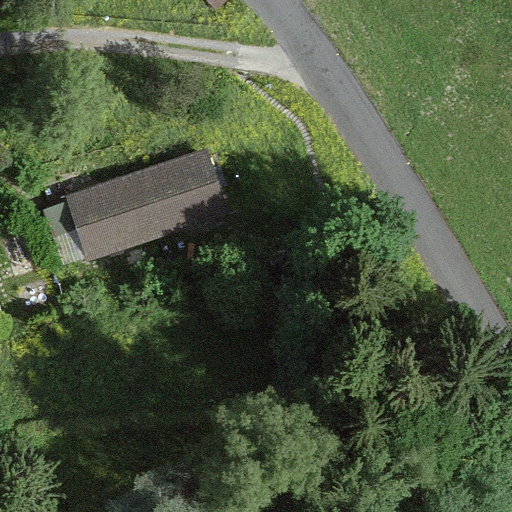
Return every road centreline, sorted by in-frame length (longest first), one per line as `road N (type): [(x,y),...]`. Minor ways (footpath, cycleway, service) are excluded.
road 1 (unclassified): [(511,371),(318,45),(275,0)]
road 2 (track): [(0,50),(100,33),(318,45)]
